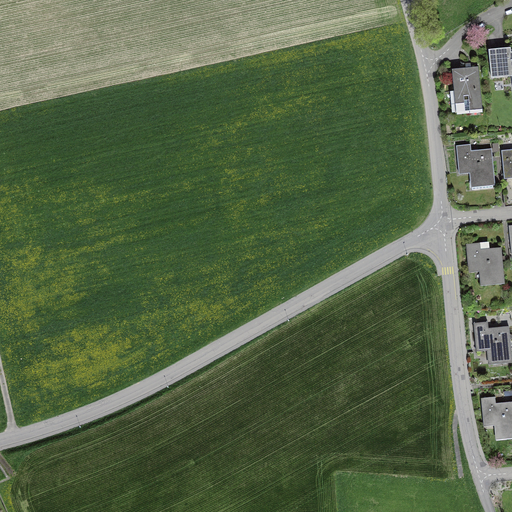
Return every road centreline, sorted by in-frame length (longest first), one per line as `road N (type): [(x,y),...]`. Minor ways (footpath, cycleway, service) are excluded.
road 1 (unclassified): [(0,440),(178,370),(443,219)]
road 2 (unclassified): [(478,475),(443,219)]
road 3 (unclassified): [(443,219),(425,69),(406,0)]
